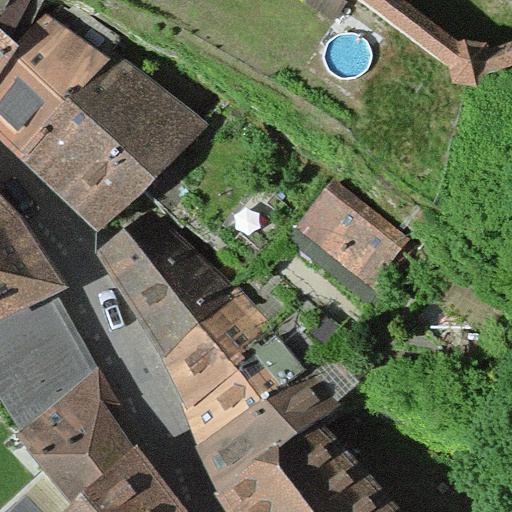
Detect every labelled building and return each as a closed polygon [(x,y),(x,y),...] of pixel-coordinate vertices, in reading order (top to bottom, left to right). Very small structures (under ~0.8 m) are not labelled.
[(0,0),(0,120),(116,232),(201,143),(67,15),(39,44),(0,6),(0,0)] [(338,175),(300,218),(371,283),(410,241),(338,175)] [(0,393),(44,468),(69,507),(132,451),(106,418),(118,409),(52,315),(87,293),(43,226),(0,187),(0,393)] [(162,216),(114,263),(197,400),(231,504),(237,511),(398,511),(325,437),(355,401),(325,375),(308,396),(260,350),(280,326),(162,216)] [(69,507),(63,511),(186,511),(132,451),(69,507)]
